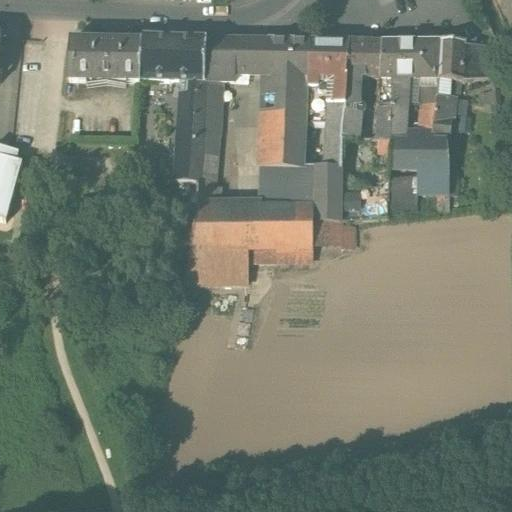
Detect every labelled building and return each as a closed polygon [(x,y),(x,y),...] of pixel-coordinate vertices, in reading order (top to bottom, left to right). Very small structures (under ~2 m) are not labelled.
[(511,30),(511,0),(503,3),(511,30)] [(141,45),(107,44),(106,82),(120,82),(120,84),(139,84),(139,83),(142,40),(141,40),(141,45)] [(206,42),(142,40),(139,83),(190,85),(190,96),(185,96),(183,97),(182,110),(203,112),(206,42)] [(249,43),(206,42),(203,112),(203,123),(218,125),(221,91),(217,88),(216,84),(234,85),(234,79),(249,79),(249,43)] [(106,82),(107,44),(69,43),(69,45),(71,46),(68,80),(66,80),(66,83),(92,84),(92,81),(106,82)] [(309,44),(249,43),(249,79),(265,80),(261,170),(305,172),(305,169),(304,169),(306,120),(309,44)] [(348,44),(309,44),(306,120),(326,121),(327,107),(345,107),(348,44)] [(382,45),(348,44),(345,107),(344,114),(342,143),(359,142),(361,115),(356,115),(358,84),(356,80),(380,81),(382,45)] [(438,45),(394,45),(391,80),(391,98),(390,142),(399,143),(404,127),(407,81),(437,82),(440,44),(438,45)] [(465,46),(440,44),(437,82),(436,102),(435,108),(434,114),(452,116),(454,100),(450,99),(450,87),(449,83),(463,84),(465,46)] [(391,80),(394,45),(382,45),(380,81),(391,80)] [(482,46),(465,46),(463,84),(463,86),(492,82),(482,46)] [(342,143),(340,226),(358,224),(386,220),(389,173),(390,142),(391,98),(379,98),(380,107),(377,107),(377,143),(359,142),(342,143)] [(434,114),(435,108),(424,106),(421,128),(427,128),(426,136),(431,136),(434,114)] [(217,210),(196,211),(183,285),(246,287),(247,265),(312,265),(313,252),(358,252),(358,224),(340,226),(342,143),(344,114),(345,107),(327,107),(326,121),(326,149),(322,169),(305,169),(305,172),(261,170),(260,211),(217,210)] [(203,123),(203,112),(182,110),(177,183),(198,185),(203,123)] [(452,116),(434,114),(431,136),(430,143),(447,144),(449,144),(452,116)] [(218,125),(203,123),(198,185),(196,211),(217,210),(219,191),(213,189),(218,125)] [(448,212),(447,144),(430,143),(399,143),(390,142),(389,173),(416,173),(415,198),(438,198),(438,213),(448,212)] [(0,221),(5,223),(22,164),(16,163),(18,154),(0,148),(0,221)]
